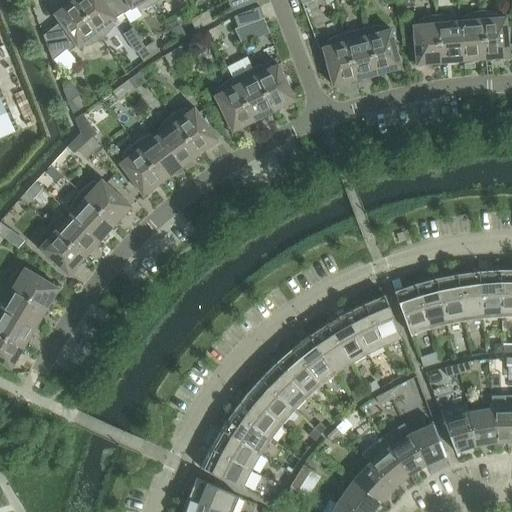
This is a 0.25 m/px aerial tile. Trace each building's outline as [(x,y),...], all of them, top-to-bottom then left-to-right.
[(98,42),(100,40),(102,39),(74,0),(69,0),(68,1),(71,6),(67,9),(65,6),(54,14),(60,22),(44,35),(53,60),(67,49),(70,52),(78,46),(82,43),(85,47),(87,46),(91,45),(94,43),(98,42)] [(111,30),(113,27),(115,25),(112,22),(116,18),(124,13),(115,0),(74,0),(102,39),(105,37),(108,33),(111,30)] [(149,7),(154,5),(156,4),(154,0),(115,0),(124,13),(131,8),(131,9),(136,6),(139,10),(141,10),(146,8),(149,7)] [(258,1),(257,0),(227,0),(232,11),(258,1)] [(234,17),(238,28),(264,18),(260,7),(234,17)] [(205,26),(213,22),(208,11),(199,16),(205,26)] [(470,14),(466,15),(464,16),(464,21),(460,21),(463,61),(475,60),(475,57),(480,57),(480,62),(486,62),(482,11),(477,12),(473,13),(470,14)] [(487,11),(484,11),(482,11),(486,62),(492,61),(491,56),(496,55),(496,58),(510,57),(506,17),(500,18),(500,13),(499,13),(495,12),(491,11),(487,11)] [(424,18),(421,19),(418,20),(419,25),(413,25),(417,65),(430,64),(430,61),(434,61),(435,66),(441,66),(436,15),(432,16),(428,17),(424,18)] [(443,15),(439,15),(436,15),(441,66),(446,65),(446,60),(451,59),(451,62),(463,61),(460,21),(455,22),(455,17),(452,16),(448,15),(443,15)] [(199,16),(191,20),(196,31),(205,26),(199,16)] [(179,20),(169,26),(178,41),(187,35),(179,20)] [(209,31),(214,41),(223,36),(217,26),(209,31)] [(374,28),(370,28),(366,29),(379,77),(384,75),(383,70),(388,69),(388,71),(401,68),(391,29),(385,31),(385,28),(379,28),(374,28)] [(353,31),(348,33),(344,34),(357,83),(362,81),(361,76),(366,74),(367,80),(379,77),(366,29),(362,29),(357,30),(353,31)] [(336,37),(330,40),(327,41),(328,46),(323,47),(333,86),(346,83),(345,80),(350,79),(351,84),(357,83),(344,34),(339,36),(336,37)] [(160,51),(154,42),(146,47),(152,56),(160,51)] [(187,56),(181,46),(173,51),(179,61),(187,56)] [(137,52),(144,62),(152,56),(146,47),(137,52)] [(164,56),(171,66),(179,61),(173,51),(164,56)] [(264,65),(257,67),(254,69),(276,113),(281,111),(278,106),(282,104),(284,106),(296,100),(278,64),(273,67),(271,64),(264,65)] [(239,75),(236,76),(233,78),(255,123),(260,121),(258,116),(262,114),(265,119),(276,113),(254,69),(246,71),(239,75)] [(227,82),(220,87),(218,89),(219,93),(215,96),(232,132),(244,126),(243,123),(247,121),(250,126),(255,123),(233,78),(227,82)] [(135,89),(128,80),(120,86),(127,95),(135,89)] [(113,91),(120,101),(127,95),(120,86),(113,91)] [(86,104),(79,95),(71,100),(78,110),(86,104)] [(0,136),(14,130),(0,98),(0,136)] [(177,112),(173,114),(171,115),(201,156),(206,153),(202,148),(206,146),(208,148),(219,140),(195,108),(190,111),(188,107),(183,109),(180,110),(177,112)] [(76,119),(86,143),(94,152),(101,146),(93,137),(97,134),(83,114),(76,119)] [(162,124),(160,127),(158,129),(161,133),(158,136),(181,168),(191,160),(189,158),(193,155),(196,160),(201,156),(171,115),(168,118),(165,120),(162,124)] [(140,139),(137,141),(134,143),(165,183),(169,180),(166,176),(170,173),(171,175),(181,168),(158,136),(154,138),(151,135),(147,136),(143,138),(140,139)] [(78,150),(86,159),(94,152),(86,143),(78,150)] [(125,152),(123,154),(122,157),(124,160),(120,164),(144,196),(154,188),(153,185),(156,182),(160,187),(165,183),(134,143),(131,146),(128,149),(125,152)] [(52,166),(46,172),(56,181),(61,175),(52,166)] [(85,187),(82,190),(80,192),(118,226),(121,222),(117,218),(121,214),(123,216),(132,206),(102,179),(98,184),(95,181),(94,181),(90,183),(87,186),(85,187)] [(35,202),(45,191),(36,182),(25,193),(35,202)] [(73,202),(71,205),(70,208),(74,211),(71,214),(100,241),(108,232),(106,230),(109,226),(114,230),(118,226),(80,192),(77,195),(75,199),(73,202)] [(54,221),(51,224),(50,225),(87,259),(91,256),(86,252),(90,248),(92,250),(100,241),(71,214),(68,217),(64,214),(60,216),(57,219),(54,221)] [(10,230),(1,223),(0,223),(0,233),(4,237),(10,230)] [(42,236),(41,239),(40,241),(43,244),(39,249),(69,275),(78,266),(76,264),(79,260),(83,264),(87,259),(50,225),(46,229),(44,232),(42,236)] [(9,280),(7,282),(6,284),(50,310),(52,305),(48,302),(50,298),(52,300),(59,288),(25,268),(22,273),(18,270),(17,271),(14,274),(11,277),(9,280)] [(511,269),(501,270),(502,318),(511,317),(511,269)] [(501,270),(500,270),(479,271),(484,319),(502,318),(501,270)] [(479,271),(478,271),(458,274),(465,320),(484,319),(479,271)] [(437,278),(447,324),(465,320),(458,274),(437,278)] [(437,278),(436,278),(416,284),(430,329),(447,324),(437,278)] [(1,295),(0,298),(0,301),(3,304),(1,307),(35,328),(41,318),(39,316),(42,312),(46,315),(50,310),(6,284),(4,287),(3,290),(2,293),(1,295)] [(395,291),(411,335),(430,329),(416,284),(395,291)] [(384,346),(402,338),(385,295),(365,304),(384,346)] [(384,346),(365,304),(346,313),(368,354),(384,346)] [(0,333),(26,349),(29,344),(24,341),(27,337),(29,339),(35,328),(1,307),(0,309),(0,333)] [(346,313),(332,320),(327,323),(352,363),(368,354),(346,313)] [(320,328),(314,332),(309,335),(337,374),(352,363),(327,323),(320,328)] [(298,331),(296,333),(301,339),(308,334),(303,328),(300,329),(298,331)] [(0,361),(11,368),(18,357),(16,355),(18,351),(23,354),(26,349),(0,333),(0,361)] [(309,335),(297,344),(292,348),(322,385),(337,374),(309,335)] [(495,353),(503,353),(503,343),(494,344),(495,353)] [(511,343),(503,343),(503,353),(511,352),(511,343)] [(288,352),(278,360),(276,363),(309,398),(322,385),(292,348),(288,352)] [(472,370),(470,362),(457,365),(459,373),(472,370)] [(272,367),(265,373),(261,378),(295,411),(309,398),(276,363),(272,367)] [(457,365),(445,368),(447,376),(459,373),(457,365)] [(255,384),(248,392),(246,394),(283,424),(295,411),(261,378),(255,384)] [(370,393),(379,388),(375,381),(366,386),(370,393)] [(392,399),(403,393),(398,385),(388,391),(392,399)] [(366,396),(360,387),(350,393),(356,403),(366,396)] [(377,397),(380,405),(392,399),(388,391),(377,397)] [(241,401),(237,406),(233,411),(271,439),(283,424),(246,394),(241,401)] [(496,442),(511,441),(511,396),(492,397),(492,408),(493,408),(496,442)] [(440,412),(443,420),(456,452),(476,446),(468,412),(466,404),(440,412)] [(493,408),(492,408),(468,412),(476,446),(496,442),(493,408)] [(230,415),(225,423),(221,429),(261,454),(271,439),(233,411),(230,415)] [(343,434),(352,426),(346,419),(337,428),(343,434)] [(321,435),(326,429),(320,423),(315,429),(321,435)] [(427,464),(446,455),(434,423),(411,434),(427,464)] [(410,434),(404,424),(383,438),(409,475),(427,464),(411,434),(410,434)] [(328,436),(334,443),(343,434),(337,428),(328,436)] [(221,429),(211,448),(252,470),(261,454),(221,429)] [(309,436),(315,441),(321,435),(315,429),(309,436)] [(393,488),(409,475),(383,438),(381,438),(361,455),(370,463),(393,488)] [(211,448),(201,468),(243,487),(252,470),(211,448)] [(379,503),(393,488),(370,463),(353,481),(379,503)] [(311,470),(304,465),(297,476),(304,481),(311,470)] [(297,476),(291,486),(298,491),(304,481),(297,476)] [(226,511),(232,511),(239,497),(228,492),(219,488),(209,483),(196,478),(189,498),(201,502),(211,506),(221,510),(226,511)] [(373,511),(379,503),(353,481),(339,502),(354,511),(373,511)] [(201,502),(189,498),(183,511),(226,511),(221,510),(211,506),(201,502)] [(323,511),(354,511),(339,502),(338,504),(331,500),(323,511)]
